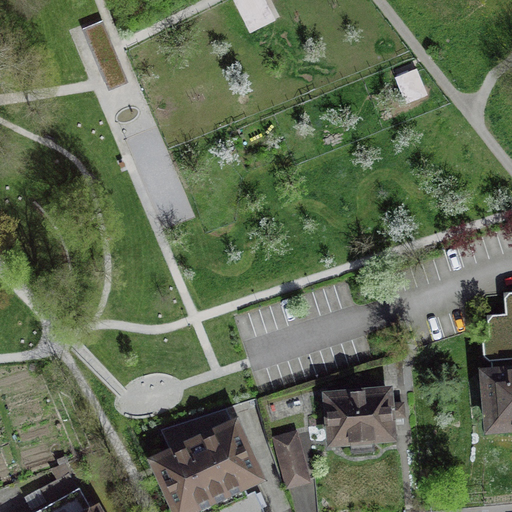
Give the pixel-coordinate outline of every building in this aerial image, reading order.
[(264,0),(228,0),(246,29),(273,15),(264,0)] [(103,11),(74,22),(102,99),(132,87),(103,11)] [(424,92),(406,62),(387,74),(402,102),(424,92)] [(511,298),(511,299),(507,307),(510,320),(494,323),(490,327),(493,342),(484,347),(485,362),(490,367),(511,365),(511,298)] [(511,369),(479,371),(483,436),(511,434),(511,369)] [(390,389),(321,394),(325,450),(394,444),(390,389)] [(234,421),(145,462),(168,511),(262,511),(254,494),(247,497),(244,491),(263,483),(234,421)] [(298,438),(273,444),(285,495),(309,490),(298,438)]
